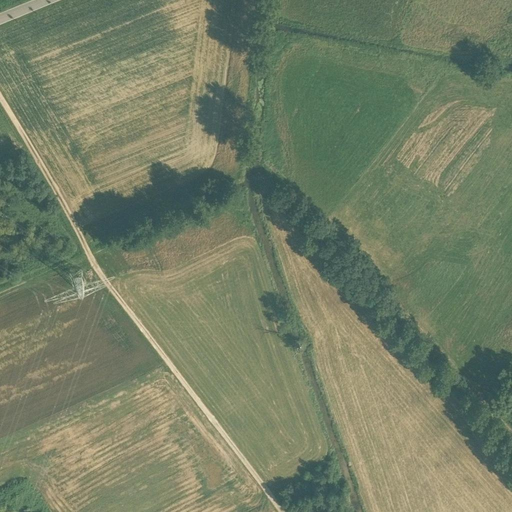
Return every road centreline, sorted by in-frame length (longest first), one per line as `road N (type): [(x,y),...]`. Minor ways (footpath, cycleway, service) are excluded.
road 1 (track): [(511,435),(289,187),(95,264)]
road 2 (track): [(0,96),(106,285),(282,511)]
